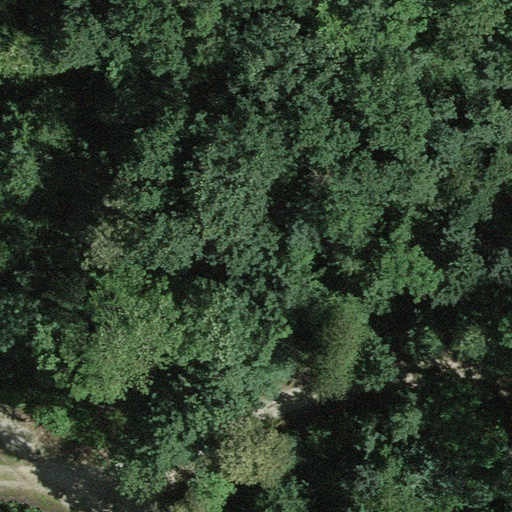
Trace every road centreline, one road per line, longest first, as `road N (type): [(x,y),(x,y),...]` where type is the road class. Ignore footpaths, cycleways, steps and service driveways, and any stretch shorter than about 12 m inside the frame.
road 1 (track): [(511,361),(429,354),(298,388),(120,491),(114,511)]
road 2 (track): [(0,398),(142,511)]
road 3 (track): [(120,491),(0,484)]
